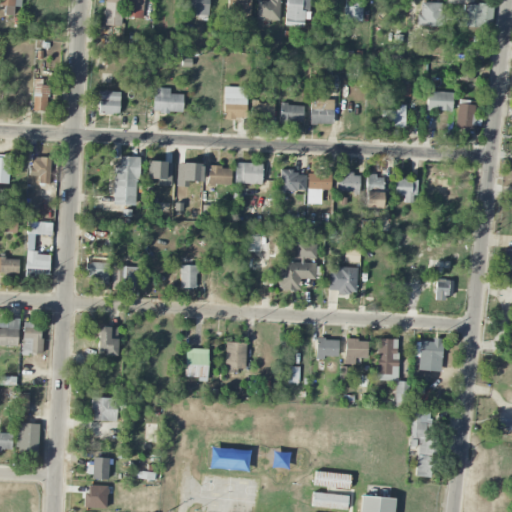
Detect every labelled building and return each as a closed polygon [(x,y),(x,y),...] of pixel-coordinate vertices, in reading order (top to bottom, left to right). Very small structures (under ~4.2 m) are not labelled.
[(14,7),(21,7),(21,0),(0,0),(0,6),(4,6),(4,15),(13,15),(14,7)] [(121,0),(104,0),(104,26),(121,27),(121,0)] [(125,0),(125,18),(142,18),(142,0),(125,0)] [(207,15),(207,0),(190,0),(190,15),(207,15)] [(227,0),(227,17),(250,18),(249,0),(227,0)] [(279,21),(279,0),(256,0),(256,20),(279,21)] [(303,27),(303,19),(309,20),(309,0),(285,0),(285,26),(303,27)] [(343,21),(361,22),(362,2),(343,2),(343,21)] [(418,27),(443,27),(444,3),(419,3),(418,27)] [(492,5),(462,5),(462,28),(491,28),(492,5)] [(472,68),(460,68),(459,80),(472,81),(472,68)] [(47,111),(48,86),(41,86),(41,82),(33,82),(32,111),(47,111)] [(245,119),(246,88),(223,87),(222,119),(245,119)] [(169,89),(154,88),(153,112),(182,113),(182,95),(169,94),(169,89)] [(118,115),(119,92),(90,91),(90,101),(99,101),(98,114),(118,115)] [(426,111),(451,111),(451,92),(426,92),(426,111)] [(309,124),(332,125),(332,100),(310,99),(309,124)] [(471,130),(474,101),(457,100),(455,129),(471,130)] [(273,102),(252,102),(251,119),(273,120),(273,102)] [(302,123),(303,105),(279,105),(279,123),(302,123)] [(405,107),(383,106),(382,119),(394,120),(393,128),(403,128),(405,107)] [(9,157),(0,156),(0,183),(8,184),(9,157)] [(49,185),(50,158),(30,157),(30,176),(38,176),(37,184),(49,185)] [(113,166),(112,206),(136,206),(137,157),(119,157),(119,166),(113,166)] [(202,164),(182,163),(181,181),(201,182),(202,164)] [(234,184),(260,185),(261,164),(235,163),(234,184)] [(230,168),(208,167),(207,185),(230,186),(230,168)] [(305,172),(279,172),(278,191),(304,192),(305,172)] [(306,190),(329,190),(330,173),(307,172),(306,190)] [(358,192),(359,174),(336,174),(335,192),(358,192)] [(382,176),(365,176),(364,208),(381,209),(382,176)] [(403,203),(414,203),(415,180),(394,179),(393,196),(403,196),(403,203)] [(0,232),(16,233),(16,222),(1,222),(0,232)] [(49,254),(33,254),(33,235),(51,236),(51,223),(27,222),(24,275),(48,276),(49,254)] [(315,280),(314,242),(296,243),(296,262),(278,262),(279,291),(297,291),(297,280),(315,280)] [(511,249),(503,249),(502,269),(511,269),(511,249)] [(345,261),(359,262),(359,251),(345,250),(345,261)] [(4,260),(4,256),(0,256),(0,273),(18,274),(18,260),(4,260)] [(84,277),(94,277),(94,284),(107,284),(108,261),(85,260),(84,277)] [(138,268),(120,266),(118,284),(135,286),(138,268)] [(180,288),(196,288),(196,266),(179,266),(180,288)] [(328,267),(327,290),(337,291),(337,293),(355,294),(356,268),(328,267)] [(434,299),(451,299),(452,281),(435,280),(434,299)] [(0,346),(17,347),(18,319),(0,318),(0,346)] [(21,354),(40,355),(42,328),(32,327),(32,323),(22,323),(21,354)] [(116,355),(117,328),(98,327),(97,354),(116,355)] [(376,381),(396,382),(398,340),(377,339),(376,381)] [(418,358),(417,371),(440,372),(441,339),(433,339),(432,342),(413,342),(413,358),(418,358)] [(337,340),(315,340),(315,358),(337,359),(337,340)] [(345,340),(344,365),(354,365),(354,358),(366,358),(367,340),(345,340)] [(224,371),(244,372),(245,343),(225,342),(224,371)] [(207,379),(207,349),(185,349),(184,379),(207,379)] [(299,367),(288,367),(287,383),(298,384),(299,367)] [(395,404),(409,404),(408,382),(394,382),(395,404)] [(15,412),(28,412),(28,393),(15,393),(15,412)] [(115,422),(115,412),(124,412),(124,399),(92,398),(91,421),(115,422)] [(415,477),(429,478),(432,412),(410,411),(409,439),(417,439),(415,477)] [(38,430),(27,429),(27,425),(16,424),(15,454),(37,455),(38,430)] [(0,450),(11,451),(11,433),(0,432),(0,450)] [(108,459),(92,458),(91,479),(107,480),(108,459)] [(314,471),(312,486),(348,490),(349,475),(314,471)] [(85,508),(106,508),(107,486),(85,486),(85,508)] [(312,492),(310,507),(346,510),(347,496),(312,492)] [(361,495),(359,511),(392,511),(394,498),(361,495)]
